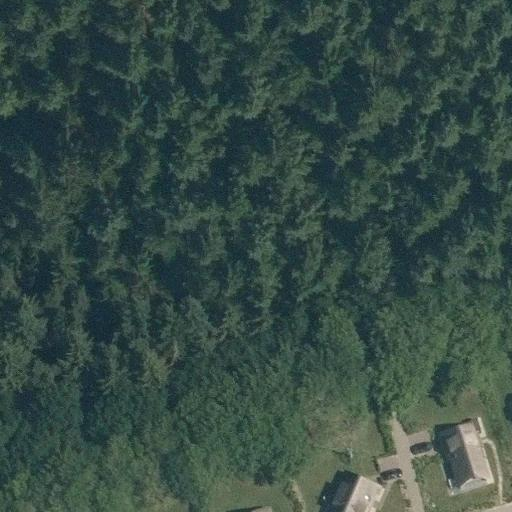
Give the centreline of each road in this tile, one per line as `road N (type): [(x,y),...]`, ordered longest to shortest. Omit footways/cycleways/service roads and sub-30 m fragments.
road 1 (track): [(0,498),(511,280)]
road 2 (track): [(378,336),(295,0)]
